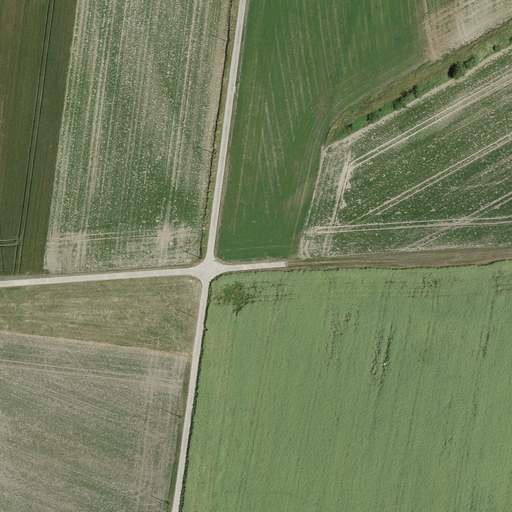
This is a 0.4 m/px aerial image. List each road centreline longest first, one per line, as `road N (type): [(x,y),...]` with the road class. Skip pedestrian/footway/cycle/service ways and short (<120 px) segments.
road 1 (track): [(245,0),(178,511)]
road 2 (track): [(285,264),(0,284)]
road 3 (track): [(285,264),(430,267),(511,255)]
